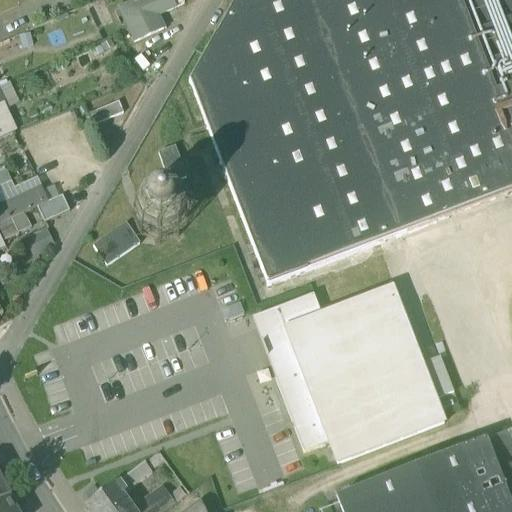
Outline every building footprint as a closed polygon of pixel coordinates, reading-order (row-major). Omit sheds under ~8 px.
[(174,11),(169,0),(135,0),(131,2),(117,8),(133,40),(162,27),(158,18),(174,11)] [(169,0),(174,11),(185,5),(182,0),(169,0)] [(267,289),(511,197),(511,139),(458,0),(239,0),(190,91),(267,289)] [(511,0),(458,0),(511,139),(511,0)] [(9,85),(0,89),(0,107),(4,106),(7,113),(19,108),(9,85)] [(87,118),(92,129),(123,116),(118,105),(87,118)] [(0,107),(0,141),(16,134),(7,113),(4,106),(0,107)] [(158,156),(170,187),(186,181),(175,150),(158,156)] [(0,175),(0,191),(9,188),(3,174),(0,175)] [(11,192),(9,188),(0,191),(0,209),(39,192),(33,181),(11,192)] [(53,189),(40,195),(45,206),(58,200),(53,189)] [(0,226),(9,223),(24,216),(36,210),(45,206),(40,195),(39,192),(0,209),(0,226)] [(36,210),(43,227),(69,215),(61,199),(58,200),(45,206),(36,210)] [(171,246),(176,243),(180,238),(182,234),(184,228),(184,223),(182,217),(180,212),(177,208),(172,205),(167,202),(162,201),(156,201),(151,203),(146,206),(142,209),(139,214),(137,219),(136,225),(136,230),(138,235),(141,240),(145,244),(150,247),(155,248),(161,249),(166,248),(171,246)] [(9,223),(17,239),(31,233),(24,216),(9,223)] [(9,223),(0,226),(0,246),(0,247),(17,239),(9,223)] [(93,252),(107,271),(139,248),(125,229),(93,252)] [(46,230),(24,240),(31,257),(53,246),(46,230)] [(444,427),(435,403),(429,388),(421,367),(392,292),(321,319),(313,299),(260,319),(275,357),(270,368),(304,457),(329,447),(337,468),(444,427)] [(239,307),(221,314),(225,324),(243,317),(239,307)] [(252,322),(270,368),(275,357),(260,319),(252,322)] [(421,367),(429,388),(447,381),(439,360),(421,367)] [(453,396),(447,381),(429,388),(435,403),(453,396)] [(483,446),(508,511),(511,511),(511,442),(509,436),(483,446)] [(347,498),(352,511),(508,511),(483,446),(482,444),(480,445),(481,447),(347,498)] [(157,457),(145,467),(150,475),(163,465),(157,457)] [(125,493),(150,475),(145,467),(119,486),(125,493)] [(0,507),(9,503),(0,486),(0,507)] [(84,511),(132,511),(120,497),(125,493),(119,486),(84,511)] [(138,508),(140,511),(167,511),(174,507),(162,491),(138,508)] [(13,511),(9,503),(0,507),(0,511),(13,511)]
